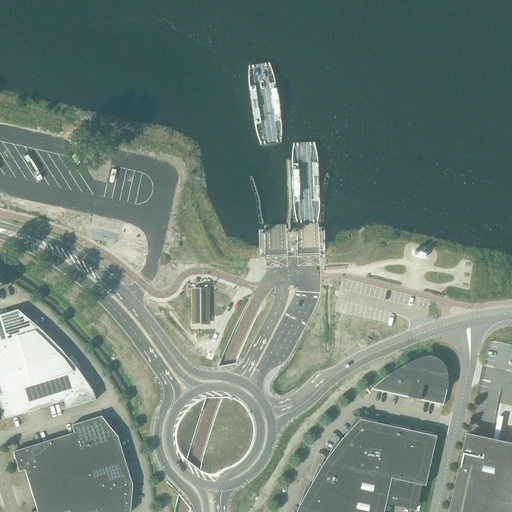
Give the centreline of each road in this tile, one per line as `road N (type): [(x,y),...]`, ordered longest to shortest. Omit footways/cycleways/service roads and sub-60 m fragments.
road 1 (tertiary): [(0,236),(92,289),(164,376)]
road 2 (tertiary): [(170,353),(101,274),(0,225)]
road 3 (unclassified): [(269,418),(300,405),(364,356),(448,324)]
road 4 (unclassified): [(436,511),(469,361)]
road 5 (secondary): [(164,376),(159,455),(197,511)]
road 6 (secondary): [(253,390),(292,324),(303,291),(292,275)]
